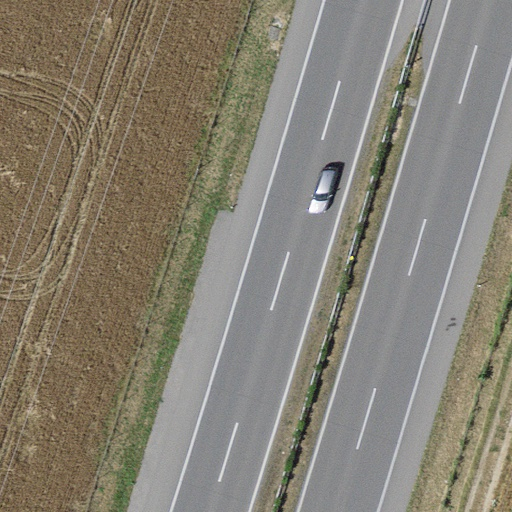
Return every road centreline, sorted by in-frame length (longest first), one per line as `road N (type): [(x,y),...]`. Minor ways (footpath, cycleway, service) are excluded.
road 1 (motorway): [(363,0),(210,511)]
road 2 (motorway): [(338,511),(489,0)]
road 3 (track): [(511,397),(477,511)]
